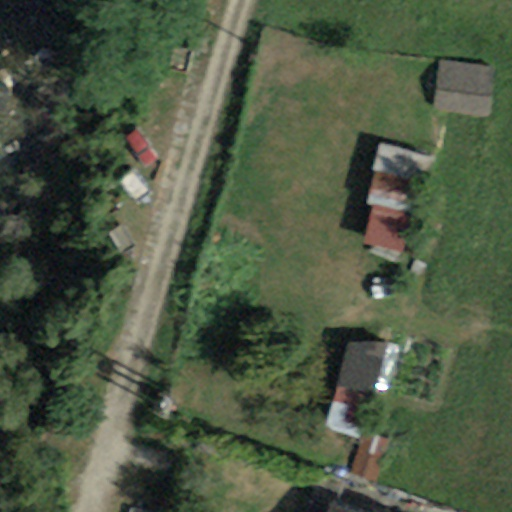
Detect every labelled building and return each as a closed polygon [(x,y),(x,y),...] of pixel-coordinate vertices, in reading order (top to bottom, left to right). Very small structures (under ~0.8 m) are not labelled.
[(494,66),(439,61),(434,108),(490,113),(494,66)] [(380,144),(371,169),(379,172),(368,205),(376,208),(365,240),(411,255),(442,165),(380,144)] [(387,346),(347,346),(324,426),(358,441),(372,394),(387,346)] [(376,485),(388,443),(364,436),(352,478),(376,485)] [(358,511),(330,502),(326,511),(358,511)]
